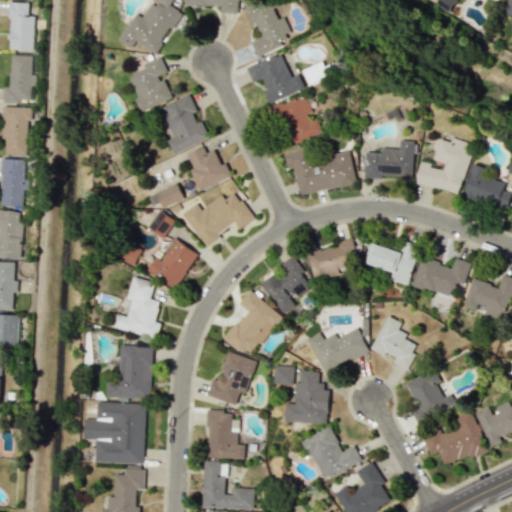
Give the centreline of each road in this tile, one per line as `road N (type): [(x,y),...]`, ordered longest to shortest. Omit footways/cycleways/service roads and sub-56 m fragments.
road 1 (residential): [(176,511),(190,354),(221,287),(256,251),(320,216),(376,208),(433,216),(511,243)]
road 2 (residential): [(294,226),(214,59)]
road 3 (residential): [(438,511),(375,401)]
